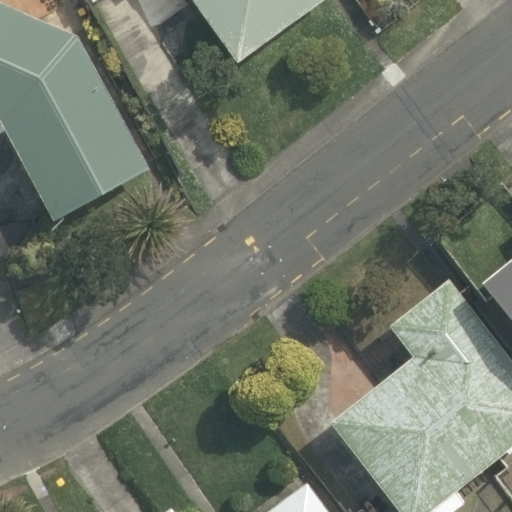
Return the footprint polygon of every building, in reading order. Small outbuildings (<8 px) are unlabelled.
[(80,36),(0,0),(0,134),(3,128),(54,222),(150,169),(80,36)] [(191,0),(238,64),(325,0),(91,0),(93,3),(97,0),(191,0)] [(511,253),(482,277),(511,315),(511,253)] [(331,418),(401,511),(451,511),(467,500),(458,489),(508,449),(511,453),(511,452),(511,355),(451,277),(391,323),(414,353),(331,418)] [(179,511),(174,504),(162,511),(332,511),(308,480),(265,511),(179,511)]
